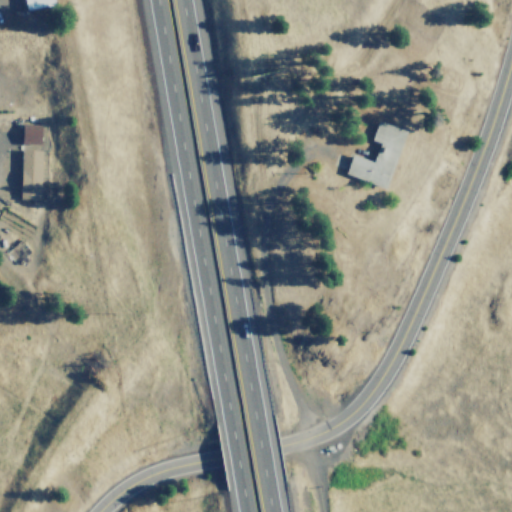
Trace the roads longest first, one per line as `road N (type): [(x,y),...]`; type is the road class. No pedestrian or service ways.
road 1 (tertiary): [(311,436),(359,405),(402,335),(477,160),(511,51)]
road 2 (motorway): [(150,0),(226,423)]
road 3 (motorway): [(258,417),(182,0)]
road 4 (tertiary): [(205,461),(125,488),(98,511)]
